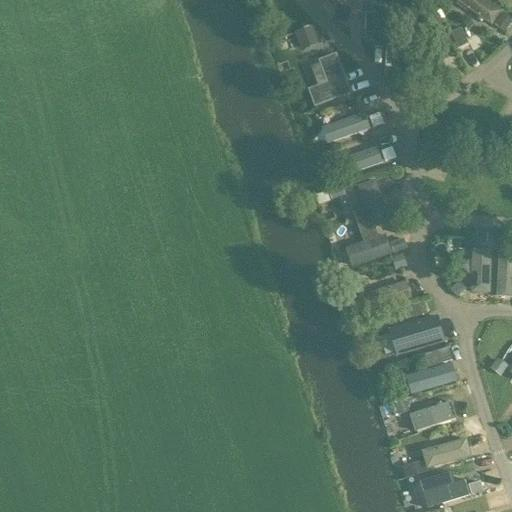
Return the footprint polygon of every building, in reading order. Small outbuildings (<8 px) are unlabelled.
[(340,0),(322,0),(320,5),(337,10),(340,0)] [(394,0),(377,0),(376,44),(393,44),(394,0)] [(485,0),(455,0),(493,27),(503,12),(485,0)] [(432,6),(417,13),(436,53),(451,46),(432,6)] [(313,25),(295,33),(305,52),(322,44),(313,25)] [(327,81),(308,88),(314,104),(349,91),(336,55),(320,61),(327,81)] [(322,128),(328,144),(370,130),(365,114),(322,128)] [(335,162),(341,179),(382,164),(377,148),(335,162)] [(346,249),(353,268),(393,255),(386,235),(377,238),(374,229),(391,224),(377,180),(358,187),(366,210),(356,213),(365,243),(346,249)] [(389,212),(397,235),(407,231),(399,209),(389,212)] [(491,252),(475,251),(474,294),(490,294),(491,252)] [(511,253),(500,253),(498,298),(511,298),(511,253)] [(359,297),(365,315),(412,300),(406,282),(359,297)] [(388,330),(396,356),(445,341),(437,315),(388,330)] [(408,378),(413,395),(458,381),(452,364),(408,378)] [(410,416),(415,433),(457,419),(452,403),(410,416)] [(424,452),(428,468),(471,456),(466,440),(424,452)] [(429,494),(433,509),(473,498),(469,483),(429,494)]
